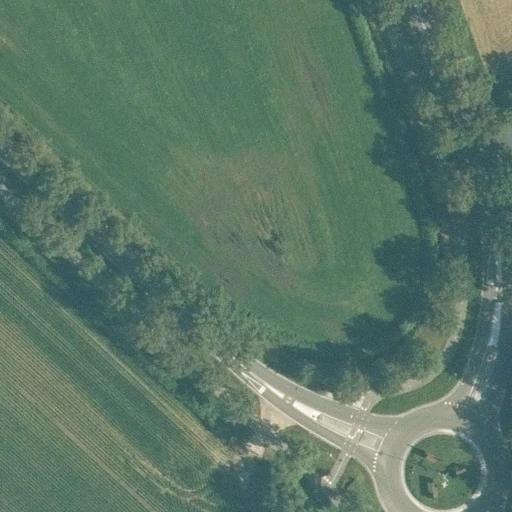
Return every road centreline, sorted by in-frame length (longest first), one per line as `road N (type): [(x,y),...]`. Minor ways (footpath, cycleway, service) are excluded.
road 1 (tertiary): [(390,452),(282,404),(0,143)]
road 2 (tertiary): [(464,424),(495,300),(489,225),(482,185),(411,0)]
